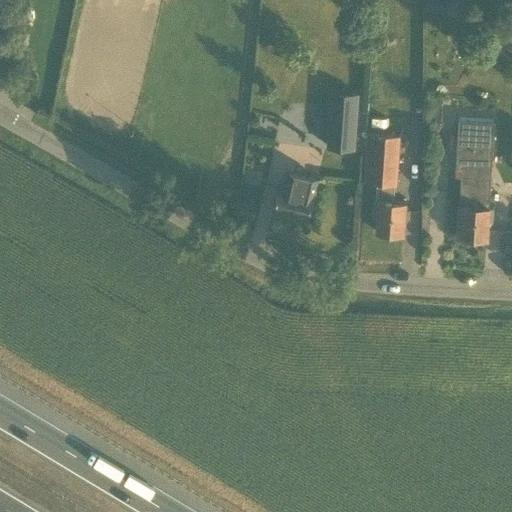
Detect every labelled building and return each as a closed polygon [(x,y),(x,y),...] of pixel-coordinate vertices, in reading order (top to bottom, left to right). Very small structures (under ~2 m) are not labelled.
[(428,4),(427,10),(448,14),(451,0),(424,0),(423,3),(428,4)] [(360,94),(331,92),(327,147),(356,149),(360,94)] [(433,94),(431,118),(442,119),(443,98),(441,98),(441,95),(433,94)] [(459,205),(457,237),(488,239),(490,207),(495,122),(459,120),(456,167),(461,167),(461,176),(459,205)] [(394,201),(395,183),(396,183),(400,135),(367,133),(364,181),(377,182),(376,200),(375,200),(374,216),(378,216),(377,232),(404,234),(406,202),(394,201)] [(285,187),(280,186),(274,212),(308,220),(318,179),(289,172),(285,187)]
